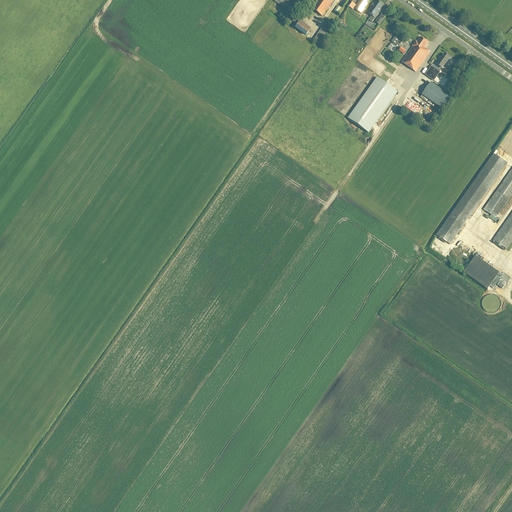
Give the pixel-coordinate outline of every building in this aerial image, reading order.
[(294,0),(275,0),(275,1),(292,13),(299,3),(294,0)] [(317,0),(312,8),(322,16),(333,0),(317,0)] [(368,2),(365,0),(360,0),(354,9),(360,13),(368,2)] [(371,15),(371,16),(375,18),(384,6),(383,5),(383,4),(381,3),(380,3),(377,1),(368,13),(368,15),(370,16),(371,15)] [(301,17),(294,24),(304,33),(311,27),(301,17)] [(416,72),(430,52),(424,48),(428,42),(421,38),(417,43),(416,42),(413,46),(402,62),(416,72)] [(436,63),(439,65),(443,67),(450,57),(444,54),(442,57),(441,57),(436,63)] [(434,67),(428,76),(436,81),(442,73),(434,67)] [(348,119),(368,133),(397,92),(377,78),(348,119)] [(443,110),(452,97),(431,82),(422,95),(443,110)] [(450,244),(507,163),(494,153),(436,234),(450,244)] [(496,218),(511,195),(511,168),(483,209),(496,218)] [(507,249),(511,241),(511,213),(493,240),(507,249)] [(511,278),(511,277),(505,272),(501,278),(502,279),(500,282),(505,285),(507,283),(508,283),(511,278)]
